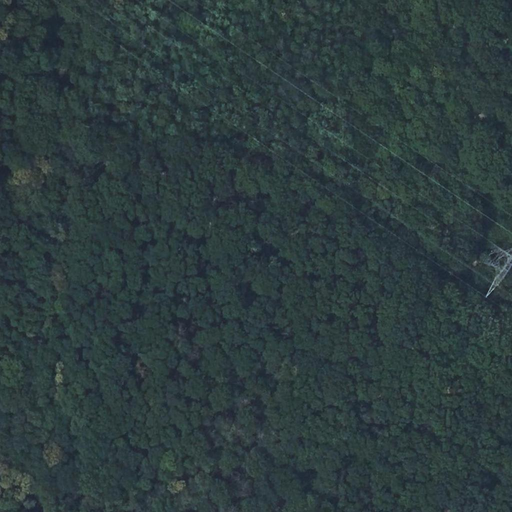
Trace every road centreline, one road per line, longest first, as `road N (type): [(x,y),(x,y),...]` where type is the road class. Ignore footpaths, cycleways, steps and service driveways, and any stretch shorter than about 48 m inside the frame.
road 1 (track): [(459,511),(477,193)]
road 2 (track): [(479,0),(477,193)]
